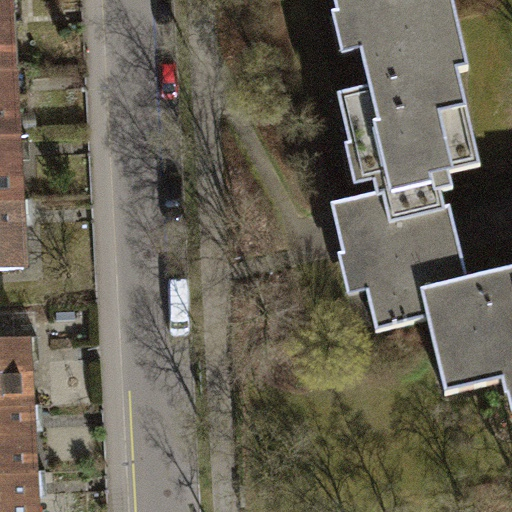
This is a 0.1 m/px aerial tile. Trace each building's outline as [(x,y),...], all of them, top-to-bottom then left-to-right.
[(369,90),(460,71),(467,70),(452,0),(329,0),(342,60),(362,56),(369,90)] [(0,71),(14,71),(10,5),(0,5),(0,71)] [(0,138),(18,138),(14,71),(0,71),(0,138)] [(460,71),(369,90),(390,189),(325,203),(334,248),(345,297),(369,292),(378,333),(427,323),(421,291),(465,282),(454,232),(446,192),(456,190),(440,120),(469,114),(460,71)] [(0,203),(21,203),(18,138),(0,138),(0,203)] [(0,268),(24,267),(21,203),(0,203),(0,268)] [(511,272),(465,282),(421,291),(427,323),(443,399),(506,386),(511,414),(511,272)] [(0,409),(32,407),(29,341),(0,342),(0,409)] [(0,477),(36,475),(32,407),(0,409),(0,477)] [(0,511),(38,511),(36,475),(0,477),(0,511)]
